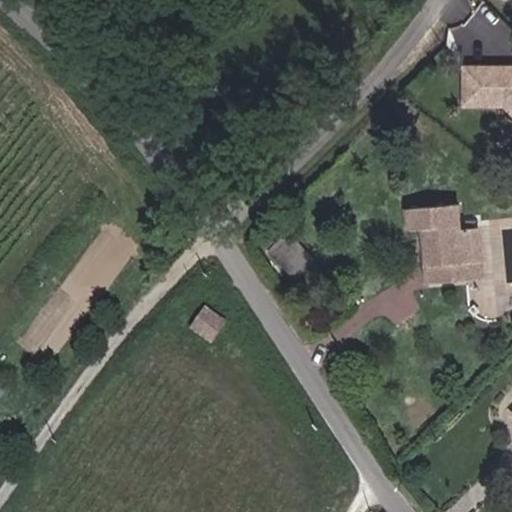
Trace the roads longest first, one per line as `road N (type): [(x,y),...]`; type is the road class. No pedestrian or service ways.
road 1 (unclassified): [(416,511),(202,223)]
road 2 (residential): [(428,0),(376,70),(202,223)]
road 3 (unclassified): [(202,223),(94,77),(20,0)]
